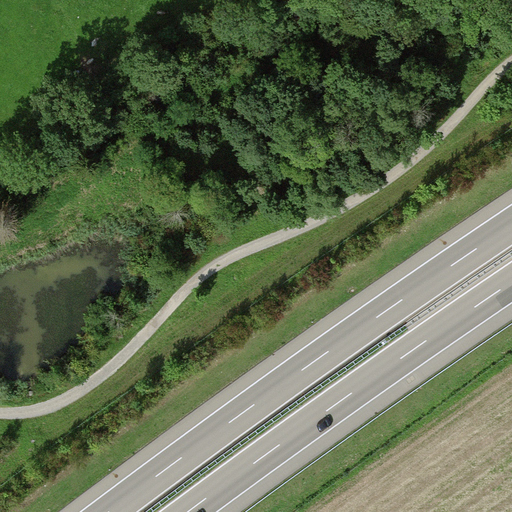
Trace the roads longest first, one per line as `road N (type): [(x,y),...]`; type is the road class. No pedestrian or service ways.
road 1 (track): [(511,66),(373,182),(206,268),(62,401),(0,410)]
road 2 (motorway): [(511,226),(110,511)]
road 3 (motorway): [(189,511),(511,283)]
